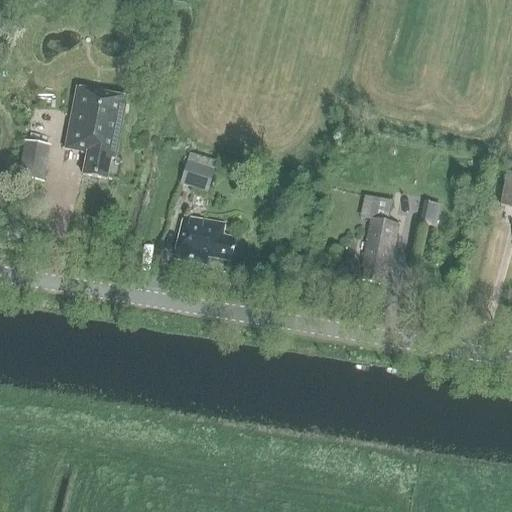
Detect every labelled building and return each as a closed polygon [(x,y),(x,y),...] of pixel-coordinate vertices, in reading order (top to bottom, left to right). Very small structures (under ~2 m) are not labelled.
[(1,61),(8,63),(15,42),(7,40),(1,61)] [(75,89),(63,151),(85,155),(81,178),(106,182),(110,161),(115,162),(126,99),(75,89)] [(17,179),(42,184),(49,147),(24,143),(17,179)] [(188,158),(179,186),(206,194),(215,166),(188,158)] [(511,176),(504,175),(498,207),(511,209),(511,176)] [(399,227),(388,225),(392,204),(364,198),(359,219),(371,222),(368,235),(372,236),(370,242),(367,242),(362,268),(366,268),(363,281),(381,285),(384,268),(390,269),(399,227)] [(441,226),(447,205),(429,200),(423,221),(441,226)] [(230,262),(234,240),(221,237),(223,227),(182,219),(174,259),(205,265),(207,258),(230,262)]
